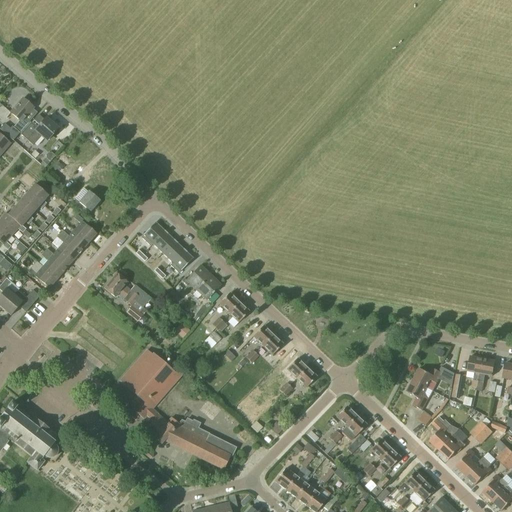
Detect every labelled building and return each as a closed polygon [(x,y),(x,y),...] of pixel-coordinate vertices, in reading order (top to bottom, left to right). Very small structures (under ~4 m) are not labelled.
[(5,124),(0,129),(14,141),(20,134),(28,125),(23,121),(33,109),(34,108),(23,99),(10,113),(20,121),(13,128),(11,127),(10,129),(5,124)] [(54,121),(62,127),(66,121),(58,115),(54,121)] [(46,118),(37,129),(32,124),(21,136),(33,147),(42,137),(47,141),(58,129),(46,118)] [(0,151),(2,153),(11,144),(0,134),(0,151)] [(47,155),(47,158),(51,161),(56,156),(52,153),(49,152),(47,155)] [(46,160),(42,165),(46,168),(50,163),(46,160)] [(60,172),(64,167),(58,162),(54,166),(60,172)] [(61,180),(50,170),(43,177),(55,188),(61,180)] [(28,192),(45,207),(47,204),(44,201),(48,196),(35,185),(28,192)] [(45,207),(28,192),(22,200),(35,211),(39,206),(43,209),(44,207),(45,207)] [(90,212),(100,201),(89,192),(80,203),(90,212)] [(14,208),(31,223),(34,220),(30,217),(35,211),(22,200),(20,201),(14,208)] [(52,213),(56,216),(61,210),(57,207),(52,213)] [(31,223),(14,208),(8,216),(21,227),(25,223),(29,225),(31,223)] [(26,232),(21,227),(8,216),(6,214),(0,220),(0,225),(12,236),(17,230),(23,235),(26,232)] [(54,218),(51,215),(46,221),(49,224),(54,218)] [(74,230),(89,243),(97,234),(86,225),(83,222),(84,221),(77,215),(74,219),(80,224),(74,230)] [(151,246),(165,231),(156,222),(141,238),(151,246)] [(44,223),(39,229),(43,232),(48,226),(44,223)] [(7,242),(12,236),(0,225),(0,242),(9,250),(12,246),(7,242)] [(61,235),(81,252),(89,243),(74,230),(69,236),(64,232),(61,235)] [(36,240),(41,234),(37,231),(32,237),(36,240)] [(153,245),(162,253),(175,240),(165,231),(151,246),(151,247),(153,245)] [(63,243),(58,249),(73,261),(81,252),(61,235),(58,239),(63,243)] [(169,264),(170,264),(184,249),(175,240),(162,253),(171,262),(169,264)] [(26,249),(20,244),(16,249),(22,254),(26,249)] [(46,253),(45,253),(65,270),(73,261),(58,249),(53,254),(48,250),(46,253)] [(184,249),(170,264),(179,273),(194,258),(184,249)] [(47,261),(43,267),(57,279),(65,270),(45,253),(42,257),(47,261)] [(0,263),(0,264),(8,271),(13,265),(5,258),(0,263)] [(57,279),(43,267),(36,275),(31,270),(27,274),(33,278),(34,276),(49,289),(57,280),(57,279)] [(209,277),(210,278),(211,276),(208,272),(206,274),(199,267),(186,280),(184,279),(182,281),(187,286),(189,284),(196,291),(209,277)] [(110,281),(144,308),(151,299),(135,286),(131,291),(125,286),(128,283),(117,274),(110,281)] [(216,284),(210,278),(209,277),(196,291),(207,301),(221,286),(218,283),(216,284)] [(0,306),(3,309),(14,295),(6,288),(11,283),(6,279),(0,286),(0,289),(3,292),(0,295),(0,306)] [(144,308),(110,281),(104,289),(115,298),(118,295),(132,306),(126,314),(138,324),(147,312),(144,308)] [(14,295),(3,309),(11,316),(18,307),(25,313),(39,296),(33,291),(26,298),(18,291),(14,295)] [(229,314),(239,303),(230,294),(219,305),(229,314)] [(239,303),(229,314),(238,323),(249,312),(239,303)] [(200,311),(197,315),(193,320),(197,323),(201,318),(204,315),(200,311)] [(215,329),(223,322),(220,319),(212,326),(215,329)] [(225,324),(223,322),(215,329),(218,332),(225,324)] [(183,339),(191,331),(183,323),(174,331),(183,339)] [(263,346),(273,336),(263,326),(253,337),(263,346)] [(212,348),(221,338),(214,331),(205,341),(212,348)] [(273,336),(263,346),(272,356),(283,345),(273,336)] [(442,357),(445,352),(438,348),(435,353),(442,357)] [(170,424),(167,422),(153,409),(184,374),(174,366),(171,369),(153,354),(153,355),(147,350),(120,381),(125,386),(129,390),(121,400),(144,419),(146,416),(153,422),(145,431),(146,432),(155,440),(170,424)] [(256,353),(253,350),(245,358),(248,361),(256,353)] [(228,351),(224,355),(232,362),(236,358),(228,351)] [(259,356),(256,353),(248,361),(251,364),(259,356)] [(290,353),(283,359),(286,363),(294,356),(290,353)] [(478,382),(483,359),(470,357),(467,372),(475,373),(473,381),(474,381),(476,381),(478,382)] [(244,366),(248,361),(245,358),(240,363),(244,366)] [(296,379),(307,368),(297,359),(287,370),(296,379)] [(483,359),(478,382),(483,383),(484,383),(485,375),(493,377),(495,362),(483,359)] [(511,364),(505,364),(502,379),(511,380),(511,381),(511,383),(511,382),(511,364)] [(221,384),(233,371),(228,365),(215,378),(221,384)] [(420,369),(413,381),(426,388),(430,381),(436,384),(439,380),(452,386),(454,373),(442,367),(439,371),(433,367),(429,374),(420,369)] [(307,368),(296,379),(305,388),(316,377),(307,368)] [(275,373),(269,379),(275,385),(281,378),(280,377),(284,373),(280,369),(276,373),(275,373)] [(456,375),(452,397),(459,398),(462,376),(456,375)] [(423,395),(426,388),(413,381),(407,393),(417,398),(413,406),(422,411),(429,399),(423,395)] [(287,382),(280,389),(281,390),(283,392),(290,386),(287,382)] [(495,393),(497,383),(491,382),(489,392),(495,393)] [(293,389),(290,386),(283,392),(286,395),(293,389)] [(275,400),(283,392),(281,390),(273,398),(275,400)] [(471,407),(473,399),(465,397),(463,406),(471,407)] [(33,420),(26,415),(11,403),(7,408),(7,409),(5,412),(3,415),(0,418),(0,452),(9,441),(8,441),(10,439),(27,453),(31,457),(27,463),(30,465),(37,471),(44,462),(42,459),(44,456),(46,457),(47,458),(48,458),(50,459),(52,458),(53,458),(55,457),(56,456),(57,454),(58,453),(58,452),(58,451),(58,450),(58,449),(57,448),(57,447),(56,447),(55,446),(53,444),(55,442),(53,440),(57,435),(35,418),(33,420)] [(346,427),(357,416),(347,407),(336,418),(346,427)] [(439,451),(450,440),(455,435),(449,429),(451,427),(444,421),(440,418),(445,413),(441,410),(437,415),(439,417),(431,426),(438,433),(429,442),(439,451)] [(426,426),(433,418),(425,411),(418,420),(426,426)] [(254,421),(247,414),(241,421),(248,427),(254,421)] [(357,416),(346,427),(356,436),(366,425),(357,416)] [(170,424),(155,440),(161,445),(164,441),(224,470),(230,456),(232,457),(237,448),(198,429),(200,425),(193,422),(191,425),(182,420),(179,424),(171,418),(167,422),(170,424)] [(475,439),(487,426),(483,423),(482,422),(470,434),(475,439)] [(493,422),(491,427),(505,433),(508,427),(493,422)] [(492,431),(487,426),(475,439),(481,444),(492,431)] [(312,431),(308,435),(315,443),(319,438),(312,431)] [(333,441),(340,433),(337,431),(330,438),(333,441)] [(343,436),(340,433),(333,441),(336,444),(343,436)] [(450,440),(439,451),(449,461),(457,452),(458,453),(467,445),(456,434),(455,435),(450,440)] [(350,445),(355,450),(365,440),(360,435),(350,445)] [(380,460),(391,449),(381,439),(370,451),(380,460)] [(366,440),(359,448),(362,452),(370,444),(366,440)] [(327,454),(336,445),(333,442),(332,442),(324,451),(327,454)] [(298,443),(292,450),(298,454),(303,447),(298,443)] [(301,466),(303,467),(313,456),(317,450),(308,443),(303,449),(307,452),(310,454),(301,466)] [(503,465),(503,466),(511,457),(511,450),(508,447),(497,460),(503,465)] [(391,449),(380,460),(389,469),(400,458),(391,449)] [(466,476),(466,477),(477,465),(476,465),(470,459),(475,454),(470,449),(462,456),(465,458),(456,467),(466,476)] [(313,456),(303,467),(305,469),(315,457),(313,456)] [(511,457),(503,466),(509,471),(511,467),(511,457)] [(477,465),(466,477),(476,486),(484,477),(485,479),(493,470),(489,467),(491,465),(483,458),(476,465),(477,465)] [(366,474),(373,466),(370,463),(363,471),(366,474)] [(189,474),(193,466),(188,464),(185,472),(189,474)] [(376,469),(382,475),(387,470),(380,464),(376,469)] [(376,468),(373,466),(366,474),(369,476),(376,468)] [(285,490),(296,477),(285,469),(275,482),(285,490)] [(321,481),(323,483),(332,471),(330,469),(321,481)] [(332,471),(323,483),(326,485),(335,473),(332,471)] [(414,493),(424,482),(415,472),(404,483),(414,493)] [(492,502),(507,487),(509,485),(502,478),(502,479),(497,474),(489,483),(491,484),(483,493),(492,502)] [(296,498),(306,484),(296,477),(285,490),(296,498)] [(385,477),(377,485),(381,488),(389,480),(385,477)] [(424,482),(414,493),(423,502),(434,491),(424,482)] [(306,506),(316,492),(306,484),(296,498),(306,506)] [(511,491),(507,487),(492,502),(502,511),(510,503),(511,504),(511,503),(511,491)] [(389,492),(385,489),(374,501),(377,504),(380,501),(381,501),(389,492)] [(324,508),(328,511),(341,494),(336,491),(324,508)] [(316,492),(306,506),(313,511),(317,511),(326,500),(316,492)] [(249,495),(241,503),(244,506),(252,498),(249,495)] [(400,506),(407,499),(403,495),(396,503),(400,506)] [(410,501),(407,499),(400,506),(402,509),(410,501)] [(353,511),(357,511),(365,502),(363,500),(353,511)] [(447,511),(452,508),(448,505),(447,506),(439,500),(427,511),(447,511)] [(360,511),(367,504),(365,502),(357,511),(360,511)] [(217,506),(218,511),(231,511),(229,503),(217,506)]
